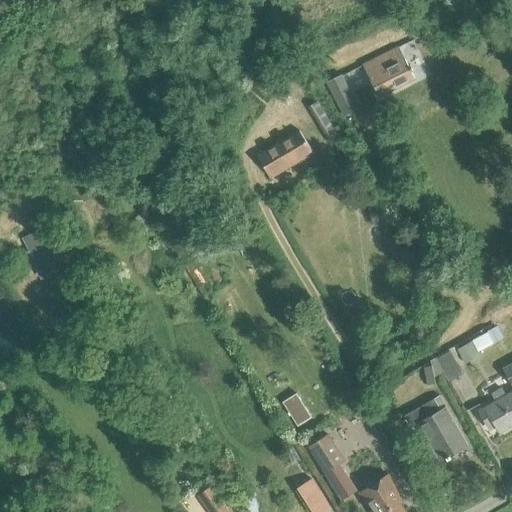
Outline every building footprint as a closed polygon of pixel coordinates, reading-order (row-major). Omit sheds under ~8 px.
[(362,66),(378,97),(415,80),(399,48),(362,66)] [(327,83),(343,115),(349,112),(357,108),(341,76),(327,83)] [(257,155),(261,161),(270,178),(313,152),(299,130),(257,155)] [(41,265),(56,254),(47,241),(32,252),(41,265)] [(505,314),(486,323),(492,337),(511,329),(505,314)] [(471,342),(457,350),(466,363),(479,355),(471,342)] [(436,358),(441,368),(449,382),(463,374),(449,351),(436,358)] [(432,365),(423,367),(427,385),(436,383),(432,365)] [(497,428),(499,432),(511,424),(511,392),(485,408),(478,411),(489,432),(497,428)] [(429,442),(419,447),(429,464),(439,459),(440,462),(468,446),(445,407),(439,395),(404,415),(409,427),(418,423),(429,442)] [(287,414),(296,428),(308,421),(298,406),(287,414)] [(309,447),(325,472),(344,460),(328,434),(317,442),(309,447)] [(404,511),(395,496),(400,494),(388,475),(359,493),(371,511),(404,511)] [(327,511),(330,510),(311,479),(297,488),(312,511),(327,511)] [(197,496),(208,511),(229,511),(211,486),(197,496)] [(263,511),(250,492),(240,499),(248,511),(263,511)]
